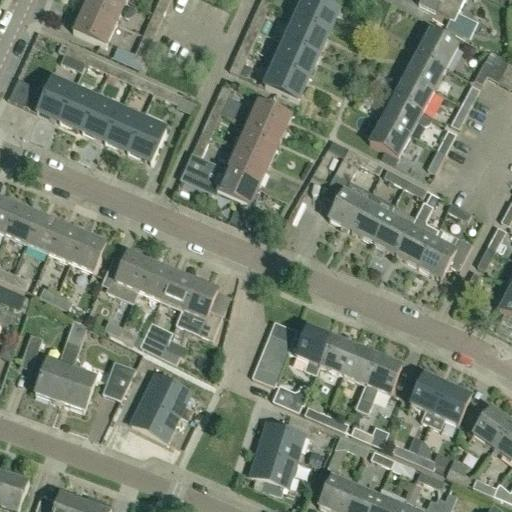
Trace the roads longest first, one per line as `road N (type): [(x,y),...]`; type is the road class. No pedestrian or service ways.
road 1 (residential): [(511,370),(0,153)]
road 2 (residential): [(218,511),(0,428)]
